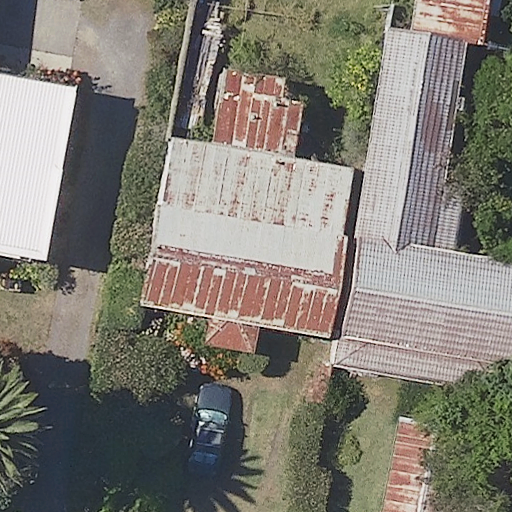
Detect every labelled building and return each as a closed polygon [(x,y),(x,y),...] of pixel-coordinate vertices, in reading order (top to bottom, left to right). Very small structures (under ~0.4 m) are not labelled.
[(0,0),(0,256),(40,264),(89,0),(0,0)] [(414,0),(408,38),(469,48),(478,49),(483,18),(505,22),(508,0),(414,0)] [(469,48),(408,38),(385,35),(334,366),(500,392),(511,313),(511,260),(454,252),(464,185),(448,182),(469,48)] [(225,66),(210,147),(171,140),(140,312),(202,324),(197,352),(254,362),(259,334),(317,344),(348,172),(297,163),(312,82),(225,66)] [(459,511),(471,431),(401,421),(388,511),(459,511)]
